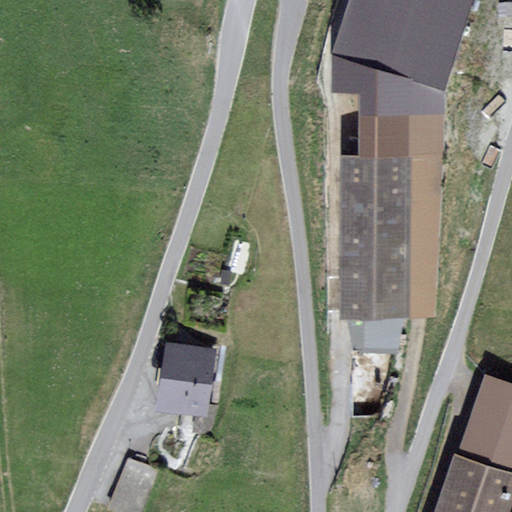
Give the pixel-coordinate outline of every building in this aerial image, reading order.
[(469,0),(353,0),(336,54),(335,87),(360,86),(442,86),(469,0)] [(442,154),(442,86),(360,86),(359,153),(343,153),(342,318),(351,351),(397,352),(402,318),(432,316),(442,154)] [(206,417),(215,351),(165,345),(157,411),(206,417)] [(454,451),(434,511),(511,511),(511,383),(484,375),(458,452),(454,451)] [(141,511),(155,473),(124,462),(107,511),(141,511)]
